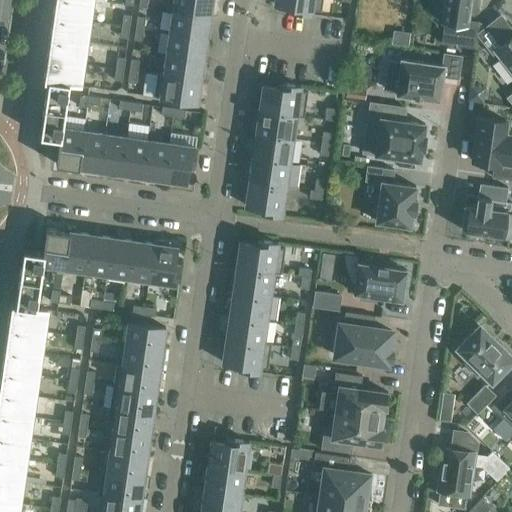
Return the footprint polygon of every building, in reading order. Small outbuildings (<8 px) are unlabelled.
[(55,0),(53,15),(89,21),(92,0),(55,0)] [(168,0),(167,10),(209,16),(211,0),(168,0)] [(312,0),(275,0),(274,4),(291,7),(291,11),(311,14),(312,0)] [(478,21),(466,19),(468,0),(444,0),(442,21),(444,21),(441,43),(474,48),(478,21)] [(172,12),(169,32),(206,38),(209,16),(167,10),(166,11),(172,12)] [(123,14),(122,25),(129,27),(131,15),(123,14)] [(53,15),(50,37),(86,42),(89,21),(53,15)] [(511,72),(511,29),(500,15),(477,34),(492,53),(495,51),(511,72)] [(137,16),(135,27),(143,29),(145,17),(137,16)] [(129,27),(122,25),(120,37),(128,38),(129,27)] [(143,29),(135,27),(134,39),(142,40),(143,29)] [(169,32),(166,54),(203,59),(206,38),(169,32)] [(50,37),(47,58),(83,63),(86,42),(50,37)] [(442,64),(403,59),(403,58),(400,58),(400,60),(400,63),(396,62),(394,78),(398,79),(396,92),(395,94),(398,95),(398,94),(411,96),(411,98),(423,100),(423,98),(437,100),(439,101),(440,98),(439,98),(442,77),(458,79),(461,56),(443,53),(442,64)] [(157,73),(157,74),(200,80),(203,59),(166,54),(163,74),(157,73)] [(117,57),(115,68),(123,69),(125,58),(117,57)] [(48,81),(69,84),(80,86),(83,63),(47,58),(43,81),(48,81)] [(131,59),(129,70),(137,71),(139,60),(131,59)] [(123,69),(115,68),(114,80),(122,81),(123,69)] [(137,71),(129,70),(128,82),(135,83),(137,71)] [(200,80),(157,74),(154,97),(197,103),(200,80)] [(48,81),(44,110),(65,113),(69,84),(48,81)] [(263,84),(259,109),(304,116),(307,91),(300,90),(300,86),(280,83),(280,87),(263,84)] [(347,86),(346,96),(365,99),(366,89),(347,86)] [(87,103),(88,95),(80,94),(78,106),(86,107),(87,103)] [(100,97),(88,95),(87,103),(99,105),(100,97)] [(118,108),(130,109),(131,102),(119,100),(118,108)] [(131,102),(130,109),(141,111),(142,103),(131,102)] [(425,135),(423,134),(425,123),(403,120),(405,107),(370,102),(363,151),(419,160),(421,149),(423,149),(425,135)] [(161,114),(173,116),(174,108),(162,106),(161,114)] [(325,119),(333,120),(334,108),(326,107),(325,119)] [(174,108),(173,116),(184,118),(185,110),(174,108)] [(259,109),(256,133),(292,138),(296,116),(304,117),(304,116),(259,109)] [(40,136),(59,139),(60,139),(62,127),(65,113),(44,110),(40,136)] [(494,163),(492,176),(511,178),(511,134),(504,133),(506,120),(479,116),(472,160),(494,163)] [(55,164),(78,167),(83,130),(62,127),(60,139),(59,139),(55,164)] [(78,167),(99,170),(104,133),(83,130),(78,167)] [(323,131),(321,143),(329,144),(331,132),(323,131)] [(99,170),(120,173),(126,136),(104,133),(99,170)] [(256,133),(252,157),(289,162),(292,138),(256,133)] [(120,173),(142,176),(147,139),(126,136),(120,173)] [(142,176),(163,179),(169,143),(147,139),(142,176)] [(169,143),(163,179),(186,183),(188,166),(192,166),(195,146),(169,143)] [(329,144),(321,143),(319,154),(327,155),(329,144)] [(252,157),(249,181),(286,186),(289,162),(252,157)] [(393,169),(368,165),(365,180),(381,182),(376,219),(375,221),(377,221),(408,225),(409,226),(410,224),(409,224),(411,212),(412,213),(414,213),(414,212),(416,200),(416,201),(416,199),(415,199),(413,199),(415,187),(415,186),(414,185),(414,186),(391,182),(393,169)] [(316,178),(314,190),(322,191),(324,179),(316,178)] [(286,186),(249,181),(245,205),(262,208),(262,212),(281,215),(286,186)] [(461,226),(461,229),(463,229),(464,229),(473,230),(473,231),(483,232),(487,232),(506,235),(508,236),(509,233),(508,233),(511,214),(511,213),(511,211),(510,211),(511,202),(505,201),(508,188),(480,183),(478,195),(478,196),(466,194),(464,204),(464,206),(464,207),(461,226)] [(322,191),(314,190),(310,189),(309,197),(321,199),(322,191)] [(46,227),(42,253),(43,253),(42,264),(63,267),(68,231),(46,227)] [(90,234),(68,231),(63,267),(84,271),(90,234)] [(111,237),(90,234),(84,271),(106,274),(111,237)] [(133,240),(111,237),(106,274),(127,277),(133,240)] [(154,243),(133,240),(127,277),(148,280),(154,243)] [(240,241),(236,266),(281,273),(285,248),(277,246),(277,242),(257,240),(257,244),(240,241)] [(176,246),(154,243),(148,280),(175,284),(178,264),(174,263),(176,246)] [(23,250),(19,276),(40,279),(42,264),(43,253),(42,253),(23,250)] [(332,278),(336,252),(325,251),(321,276),(332,278)] [(360,262),(358,262),(358,264),(354,290),(354,292),(356,293),(356,292),(360,293),(359,298),(375,301),(376,295),(399,299),(402,299),(402,297),(401,297),(402,291),(403,291),(405,277),(404,277),(405,271),(406,271),(406,269),(404,269),(360,263),(360,262)] [(236,266),(233,290),(270,295),(273,272),(281,274),(281,273),(236,266)] [(302,275),(302,276),(310,277),(311,269),(299,267),(298,275),(302,275)] [(19,276),(15,304),(36,307),(40,279),(19,276)] [(310,277),(302,276),(300,287),(308,288),(310,277)] [(52,289),(50,301),(58,302),(59,294),(59,290),(52,289)] [(233,290),(230,314),(266,319),(270,295),(233,290)] [(340,295),(315,291),(313,306),(338,309),(340,295)] [(59,294),(58,302),(70,304),(71,296),(59,294)] [(89,307),(101,308),(102,300),(91,299),(89,307)] [(102,300),(101,308),(112,310),(114,302),(102,300)] [(11,304),(8,326),(44,331),(47,309),(36,307),(15,304),(11,304)] [(132,313),(143,314),(145,307),(133,305),(132,313)] [(165,317),(173,319),(175,306),(167,305),(165,317)] [(145,307),(143,314),(155,316),(156,308),(145,307)] [(374,316),(345,311),(343,323),(339,323),(335,355),(386,363),(387,360),(392,361),(394,349),(388,348),(391,330),(373,328),(374,316)] [(296,312),(295,323),(303,324),(304,313),(296,312)] [(230,314),(226,337),(271,344),(271,343),(263,341),(266,319),(230,314)] [(119,342),(119,343),(162,349),(165,327),(128,321),(125,343),(119,342)] [(303,324),(295,323),(293,335),(301,336),(303,324)] [(77,324),(75,336),(83,337),(85,326),(77,324)] [(511,359),(511,356),(493,338),(479,325),(457,347),(469,359),(465,363),(476,373),(479,369),(491,381),(511,359)] [(8,326),(5,348),(41,353),(44,331),(8,326)] [(93,327),(91,339),(99,340),(101,329),(93,327)] [(83,337),(75,336),(74,348),(82,349),(83,337)] [(271,344),(226,337),(222,362),(239,364),(239,369),(259,371),(259,367),(267,369),(271,344)] [(99,340),(91,339),(90,350),(98,352),(99,340)] [(119,343),(116,364),(159,370),(162,349),(119,343)] [(290,359),(298,360),(299,348),(291,347),(290,359)] [(5,348),(2,369),(38,374),(41,353),(5,348)] [(303,363),(302,375),(313,376),(314,365),(303,363)] [(113,385),(113,386),(156,392),(159,370),(116,364),(116,365),(122,366),(119,385),(113,385)] [(71,367),(69,379),(77,380),(79,368),(71,367)] [(2,369),(0,379),(0,390),(35,396),(38,374),(2,369)] [(87,370),(85,382),(93,383),(95,371),(87,370)] [(338,395),(335,411),(381,418),(383,408),(384,408),(385,409),(388,392),(386,392),(360,389),(362,376),(335,372),(332,394),(338,395)] [(77,380),(69,379),(67,390),(75,391),(77,380)] [(93,383),(85,382),(83,393),(91,394),(93,383)] [(467,402),(477,412),(494,395),(484,385),(467,402)] [(113,386),(110,407),(153,413),(156,392),(113,386)] [(508,388),(491,406),(511,426),(511,393),(508,390),(509,389),(508,388)] [(0,390),(0,412),(31,417),(35,396),(0,390)] [(440,406),(439,419),(449,420),(451,408),(440,406)] [(116,409),(113,430),(150,435),(153,413),(110,407),(110,408),(116,409)] [(65,410),(63,421),(71,423),(73,411),(65,410)] [(381,418),(335,411),(333,427),(323,426),(320,448),(351,453),(352,440),(379,444),(380,444),(382,428),(381,428),(380,428),(381,418)] [(0,412),(0,434),(28,438),(31,417),(0,412)] [(80,413),(79,425),(87,426),(88,414),(80,413)] [(71,423),(63,421),(61,433),(69,434),(71,423)] [(87,426),(79,425),(77,436),(85,437),(87,426)] [(113,430),(110,451),(146,456),(150,435),(113,430)] [(452,448),(444,447),(437,490),(468,494),(473,463),(483,465),(497,479),(509,467),(493,452),(488,457),(474,455),(476,441),(467,432),(454,430),(452,448)] [(0,434),(0,455),(25,460),(28,438),(0,434)] [(211,440),(208,465),(244,470),(249,441),(229,438),(228,442),(211,440)] [(305,450),(291,448),(290,457),(304,459),(305,450)] [(101,470),(101,471),(143,477),(146,456),(110,451),(107,471),(101,470)] [(324,468),(320,496),(370,503),(371,500),(372,500),(372,474),(347,471),(349,458),(350,458),(350,457),(315,452),(312,466),(324,468)] [(58,453),(57,464),(65,465),(66,454),(58,453)] [(0,455),(0,477),(22,481),(25,460),(0,455)] [(74,456),(73,467),(81,468),(82,457),(74,456)] [(275,463),(273,474),(281,475),(282,464),(275,463)] [(65,465),(57,464),(55,476),(63,477),(65,465)] [(208,465),(204,488),(241,494),(244,470),(208,465)] [(81,468),(73,467),(71,479),(79,480),(81,468)] [(101,471),(97,493),(140,499),(143,477),(101,471)] [(281,475),(273,474),(271,486),(279,487),(281,475)] [(0,477),(0,499),(19,503),(22,481),(0,477)] [(204,488),(200,511),(238,511),(241,494),(204,488)] [(103,494),(100,511),(138,511),(140,499),(97,493),(97,494),(103,494)] [(52,496),(51,507),(59,508),(60,497),(52,496)] [(370,503),(320,496),(317,511),(368,511),(371,506),(370,506),(370,503)] [(485,511),(491,506),(481,497),(467,511),(485,511)] [(68,498),(66,510),(74,511),(76,500),(68,498)] [(0,499),(0,511),(17,511),(19,503),(0,499)]
